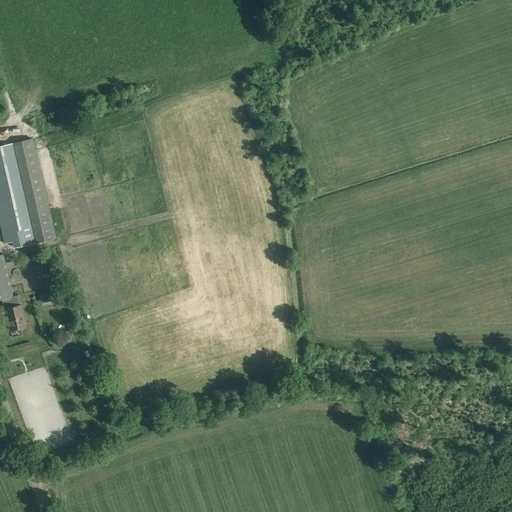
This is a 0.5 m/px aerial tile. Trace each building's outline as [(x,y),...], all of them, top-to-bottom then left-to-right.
[(32,138),(0,145),(0,224),(4,243),(12,241),(13,247),(55,238),(32,138)] [(24,256),(26,264),(39,260),(36,253),(24,256)] [(26,326),(21,305),(13,306),(11,296),(13,296),(3,254),(0,254),(0,298),(2,298),(4,309),(3,309),(4,317),(6,317),(9,330),(26,326)] [(42,301),(34,302),(37,322),(45,321),(42,301)] [(62,342),(71,340),(69,331),(60,333),(62,342)]
